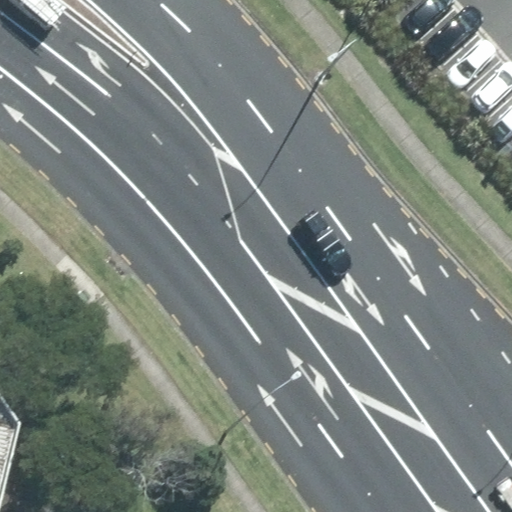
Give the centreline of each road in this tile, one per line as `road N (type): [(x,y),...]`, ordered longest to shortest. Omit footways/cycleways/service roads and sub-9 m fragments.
road 1 (primary): [(135,62),(257,211),(377,395)]
road 2 (primary): [(377,395),(511,492)]
road 3 (primary): [(377,395),(468,511)]
